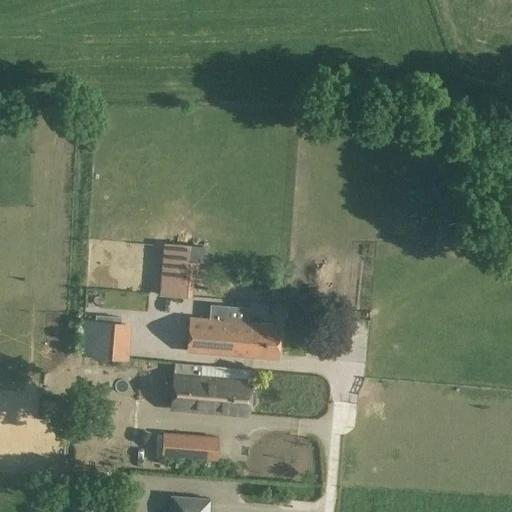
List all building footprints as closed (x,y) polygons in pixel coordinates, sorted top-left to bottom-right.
[(95,292),(136,293),(137,239),(97,238),(95,292)] [(68,239),(67,272),(94,273),(95,239),(68,239)] [(164,242),(161,272),(159,295),(186,297),(189,260),(190,245),(164,242)] [(277,356),(280,324),(190,318),(188,350),(277,356)] [(89,393),(135,395),(138,330),(97,328),(97,321),(67,319),(65,365),(91,366),(89,393)] [(254,391),(249,390),(250,381),(174,374),(172,407),(247,413),(248,404),(253,404),(255,402),(256,393),(254,391)] [(197,460),(199,436),(163,434),(161,458),(197,460)] [(193,481),(208,482),(209,468),(194,467),(193,481)] [(209,511),(210,499),(172,496),(170,511),(209,511)] [(71,511),(72,499),(47,499),(46,511),(71,511)] [(83,500),(81,511),(122,511),(123,503),(83,500)]
